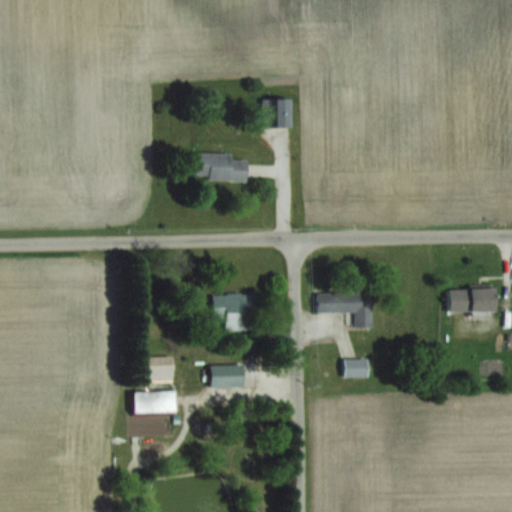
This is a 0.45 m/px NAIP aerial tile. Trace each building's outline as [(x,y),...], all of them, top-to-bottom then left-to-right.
[(261,96),(261,125),(289,125),(289,96),(261,96)] [(244,179),(244,157),(229,157),(229,152),(191,151),(190,178),(244,179)] [(445,285),(445,313),(491,313),(491,285),(445,285)] [(352,310),(352,326),(368,325),(367,290),(314,292),(315,311),(352,310)] [(252,292),(211,293),(211,317),(223,317),(224,328),(253,328),(252,292)] [(143,325),(143,349),(164,349),(164,325),(143,325)] [(172,354),(141,354),(141,379),(172,379),(172,354)] [(241,362),(208,362),(208,384),(241,384),(241,362)] [(172,387),(130,387),(130,411),(172,411),(172,387)]
